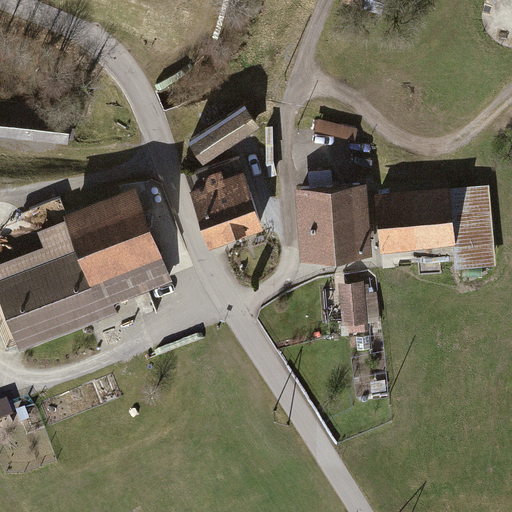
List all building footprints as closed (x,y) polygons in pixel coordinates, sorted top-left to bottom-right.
[(69,111),(0,101),(0,130),(66,139),(69,111)] [(245,103),(189,138),(202,159),(259,124),(245,103)] [(204,179),(189,183),(209,241),(263,224),(244,165),(224,172),(222,165),(202,171),(204,179)] [(365,179),(296,184),(302,256),(370,251),(365,179)] [(45,245),(0,261),(0,295),(20,347),(116,311),(112,301),(172,278),(135,180),(61,208),(64,217),(38,227),(45,245)] [(450,184),(375,190),(379,247),(455,241),(450,184)] [(363,279),(339,281),(342,322),(367,319),(363,279)]
